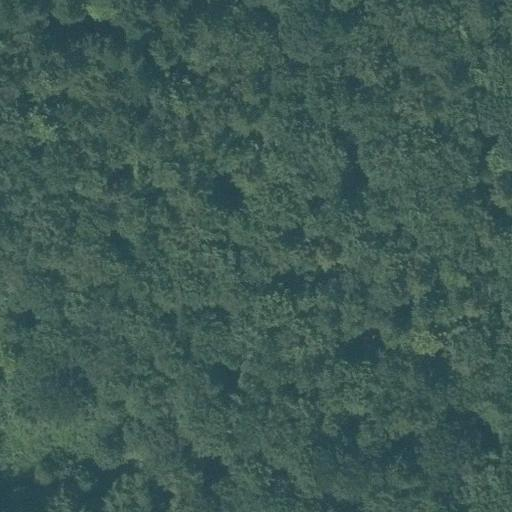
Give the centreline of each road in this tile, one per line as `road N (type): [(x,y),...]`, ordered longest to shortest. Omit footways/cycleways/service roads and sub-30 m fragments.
road 1 (track): [(300,0),(148,373)]
road 2 (track): [(489,511),(148,373)]
road 3 (track): [(148,373),(0,315)]
road 4 (track): [(148,373),(92,511)]
